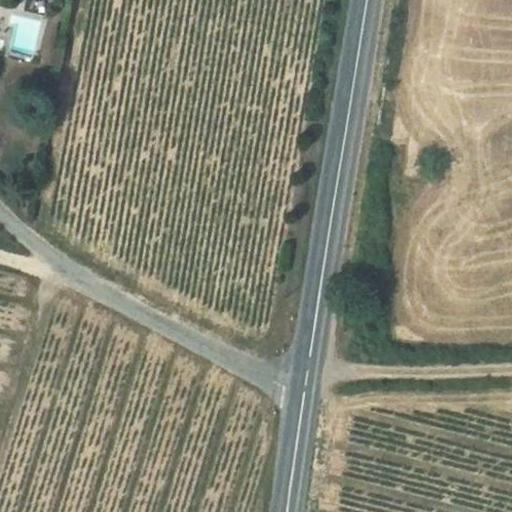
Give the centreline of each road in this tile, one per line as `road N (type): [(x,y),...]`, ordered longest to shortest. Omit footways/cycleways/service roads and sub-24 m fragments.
road 1 (secondary): [(308,379),(369,0)]
road 2 (unclassified): [(308,379),(254,371),(59,267),(0,210)]
road 3 (track): [(59,267),(0,477)]
road 4 (track): [(308,379),(511,367)]
road 5 (secondary): [(293,511),(308,379)]
